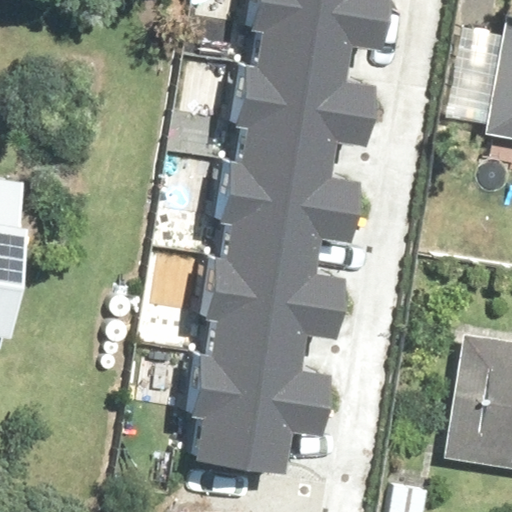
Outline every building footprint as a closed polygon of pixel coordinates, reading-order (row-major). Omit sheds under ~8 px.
[(188,400),(182,439),(264,453),(271,412),(303,417),(313,362),(282,357),(288,320),(321,326),(332,264),(297,258),(303,223),(329,227),(339,171),(306,166),(314,119),(344,124),(353,75),(326,70),(333,27),(366,32),(371,0),(237,0),(235,13),(248,15),(242,50),(232,48),(221,110),(230,111),(224,146),(214,144),(203,206),(214,208),(208,242),(201,241),(190,301),(203,303),(196,343),(186,341),(176,398),(188,400)] [(472,132),(511,139),(511,0),(495,0),(486,52),(454,47),(441,116),(474,121),(472,132)] [(0,238),(10,181),(0,179),(0,238)] [(433,456),(511,469),(511,340),(454,331),(433,456)] [(419,511),(424,488),(384,481),(378,511),(419,511)]
